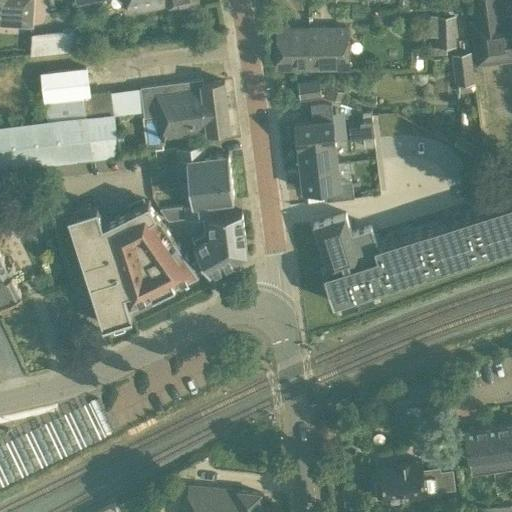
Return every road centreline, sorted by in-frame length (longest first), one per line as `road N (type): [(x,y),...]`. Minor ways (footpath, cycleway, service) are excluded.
road 1 (residential): [(275,316),(274,245),(238,0)]
road 2 (tertiary): [(0,403),(74,386),(226,311),(275,316)]
road 3 (tertiary): [(309,511),(288,328),(275,316)]
